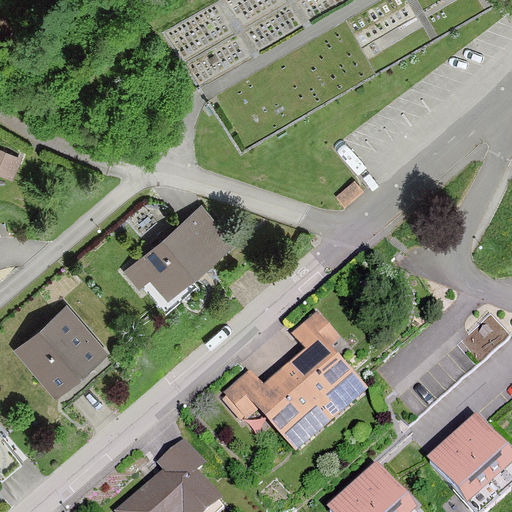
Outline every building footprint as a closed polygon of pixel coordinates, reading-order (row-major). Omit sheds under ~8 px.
[(21,160),(0,151),(0,171),(14,178),(21,160)] [(236,243),(204,208),(128,275),(144,293),(154,284),(169,302),(236,243)] [(108,354),(67,309),(19,351),(59,397),(108,354)] [(337,336),(321,318),(296,340),(310,356),(290,373),(337,427),(371,398),(325,345),(337,336)] [(115,362),(108,354),(59,397),(67,405),(115,362)] [(337,427),(290,373),(268,392),(254,376),(228,398),(243,415),(252,407),(299,460),(337,427)] [(511,455),(479,420),(430,464),(474,511),(485,511),(511,488),(511,455)] [(225,511),(229,509),(201,476),(209,470),(187,444),(159,468),(166,476),(121,511),(225,511)] [(0,485),(5,482),(25,464),(10,446),(0,454),(0,485)] [(417,511),(380,470),(333,511),(417,511)]
